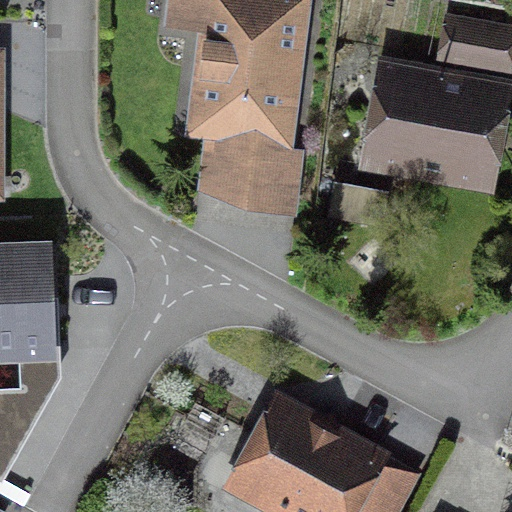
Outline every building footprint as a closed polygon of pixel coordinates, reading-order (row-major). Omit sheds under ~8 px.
[(273,0),(207,0),(192,131),(281,142),(298,3),(273,0)] [(447,24),(440,61),(502,73),(509,35),(447,24)] [(386,126),(379,165),(482,184),(499,92),(383,71),(374,123),(386,126)] [(376,226),(382,196),(333,187),(327,217),(376,226)] [(0,360),(55,358),(50,242),(0,244),(0,360)] [(391,511),(409,479),(276,407),(233,486),(281,511),(391,511)]
